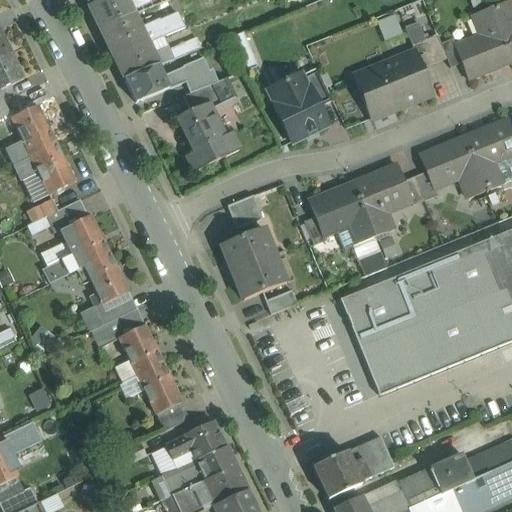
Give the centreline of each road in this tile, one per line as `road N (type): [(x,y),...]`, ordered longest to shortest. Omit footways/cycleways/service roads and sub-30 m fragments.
road 1 (residential): [(155,223),(273,166),(355,155),(511,90)]
road 2 (residential): [(155,223),(297,511)]
road 3 (residential): [(43,0),(155,223)]
